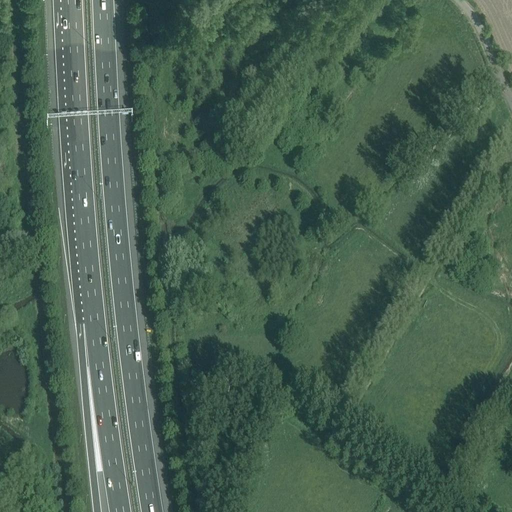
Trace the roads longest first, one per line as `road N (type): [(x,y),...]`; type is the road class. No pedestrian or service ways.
road 1 (motorway): [(151,511),(117,228),(103,0)]
road 2 (motorway): [(70,0),(94,324)]
road 3 (motorway): [(94,324),(120,511)]
road 4 (motorway): [(94,324),(85,400),(98,511)]
